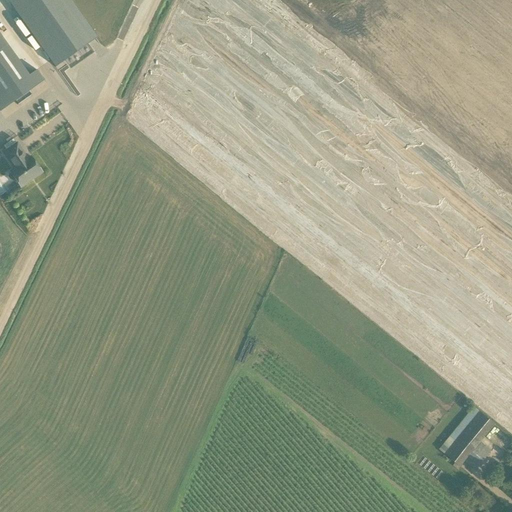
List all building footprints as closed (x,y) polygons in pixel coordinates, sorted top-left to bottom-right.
[(7,0),(55,67),(96,38),(97,38),(69,0),(7,0)] [(0,35),(0,111),(15,101),(18,104),(17,105),(32,95),(31,94),(31,95),(28,91),(44,81),(36,70),(28,75),(0,35)] [(85,50),(80,53),(83,58),(88,55),(85,50)] [(17,143),(3,153),(14,169),(9,172),(10,173),(8,174),(7,177),(9,181),(12,181),(15,179),(20,187),(30,181),(29,180),(34,176),(35,177),(42,172),(31,157),(27,160),(23,154),(24,153),(17,143)] [(460,467),(465,461),(476,471),(491,452),(480,443),(495,425),(473,407),(439,450),(460,467)]
